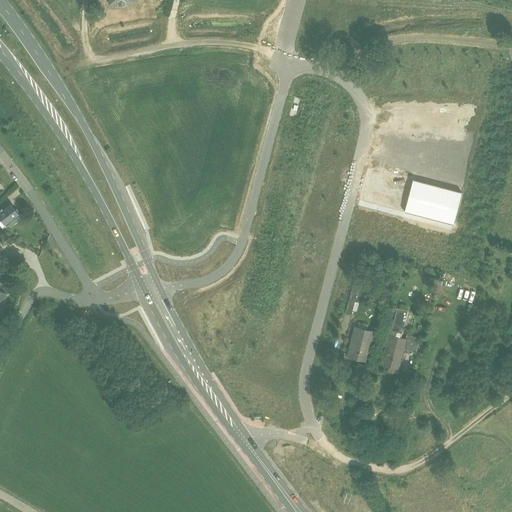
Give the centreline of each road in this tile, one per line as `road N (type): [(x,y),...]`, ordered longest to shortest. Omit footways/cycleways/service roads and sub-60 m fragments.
road 1 (unclassified): [(290,60),(345,81),(366,121),(304,377),(309,426)]
road 2 (primary): [(159,288),(82,123),(0,3)]
road 3 (unclassified): [(290,60),(237,252),(209,278),(159,288)]
road 4 (primary): [(0,51),(95,192),(144,291)]
road 5 (track): [(511,393),(402,468),(351,462),(315,431)]
road 6 (unclassified): [(511,46),(413,37),(329,60),(290,60)]
road 7 (unclassified): [(282,55),(213,41),(76,64)]
road 8 (unclassified): [(0,151),(92,299)]
road 9 (primary): [(144,291),(185,367),(225,413)]
road 10 (primary): [(225,413),(159,288)]
